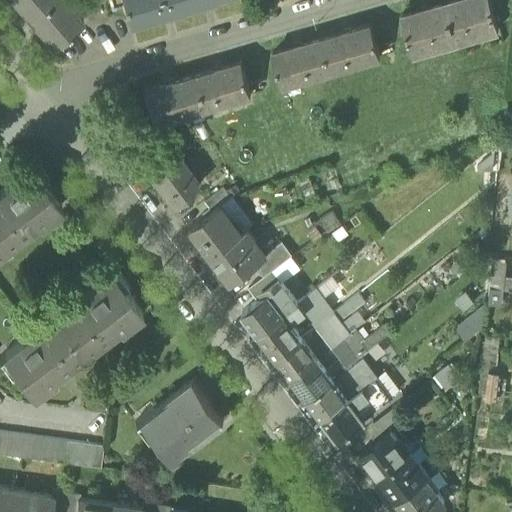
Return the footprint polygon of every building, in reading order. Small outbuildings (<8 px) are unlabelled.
[(15,0),(55,45),(82,21),(63,0),(15,0)] [(123,0),(129,18),(190,0),(123,0)] [(452,0),(402,15),(412,52),(498,27),(490,0),(452,0)] [(273,52),(282,84),(380,55),(371,23),(273,52)] [(143,89),(153,121),(251,92),(242,61),(143,89)] [(142,161),(173,202),(199,183),(168,141),(142,161)] [(37,163),(0,190),(0,235),(8,247),(24,235),(20,230),(37,218),(40,221),(61,205),(44,182),(49,178),(37,163)] [(205,199),(212,208),(219,202),(219,203),(230,195),(223,185),(205,199)] [(247,227),(241,231),(219,203),(219,202),(212,208),(190,225),(212,253),(231,279),(257,260),(262,256),(261,255),(252,243),(256,239),(247,227)] [(0,253),(8,247),(0,235),(0,253)] [(281,280),(271,268),(290,253),(280,240),(261,255),(262,256),(257,260),(266,272),(249,286),(258,298),(268,290),(281,280)] [(491,286),(503,288),(506,261),(493,260),(491,286)] [(117,268),(58,312),(88,352),(104,340),(100,335),(117,323),(119,326),(141,309),(124,287),(128,283),(117,268)] [(281,280),(268,290),(284,311),(297,301),(281,280)] [(304,309),(316,325),(328,316),(332,312),(314,288),(298,300),(304,309)] [(258,331),(284,311),(268,290),(258,298),(242,311),(258,331)] [(297,301),(284,311),(290,320),(304,309),(298,300),(297,301)] [(258,331),(277,356),(302,336),(290,320),(284,311),(258,331)] [(72,364),(88,352),(58,312),(0,355),(0,358),(10,372),(15,369),(32,391),(55,375),(52,371),(69,359),(72,364)] [(316,325),(331,345),(343,336),(328,316),(316,325)] [(484,350),(498,352),(500,335),(485,334),(484,350)] [(277,356),(292,376),(318,356),(302,336),(277,356)] [(331,345),(347,366),(359,357),(343,336),(331,345)] [(479,395),(496,397),(498,376),(495,376),(498,352),(484,350),(479,395)] [(292,376),(307,396),(333,376),(318,356),(292,376)] [(360,356),(359,357),(347,366),(333,376),(348,396),(375,376),(376,376),(360,356)] [(433,375),(440,385),(451,376),(444,367),(433,375)] [(139,417),(168,456),(190,440),(187,436),(221,411),(194,376),(139,417)] [(322,416),(348,396),(333,376),(307,396),(322,416)] [(375,376),(348,396),(365,418),(391,397),(375,376)] [(506,377),(498,376),(496,397),(504,398),(506,377)] [(338,438),(365,418),(348,396),(322,416),(338,438)] [(380,427),(382,430),(401,416),(399,413),(393,406),(374,420),(380,427)] [(380,475),(383,473),(409,454),(389,428),(360,450),(380,475)] [(32,433),(8,430),(5,452),(29,456),(32,433)] [(67,438),(32,433),(29,456),(64,460),(67,438)] [(103,443),(67,438),(64,460),(100,465),(103,443)] [(412,452),(409,454),(383,473),(400,495),(426,476),(428,474),(412,452)] [(380,475),(397,498),(400,495),(383,473),(380,475)] [(431,511),(445,502),(426,476),(400,495),(397,498),(407,511),(431,511)] [(0,511),(15,511),(19,489),(0,486),(0,511)] [(50,511),(62,511),(66,490),(52,488),(51,494),(53,494),(50,511)] [(51,494),(19,489),(15,511),(50,511),(53,494),(51,494)] [(79,492),(66,490),(62,511),(74,511),(76,497),(78,497),(79,492)] [(109,511),(111,502),(78,497),(76,497),(74,511),(109,511)] [(143,511),(155,511),(157,503),(143,501),(143,506),(144,506),(143,511)] [(143,506),(111,502),(109,511),(143,511),(144,506),(143,506)] [(170,504),(157,503),(155,511),(167,511),(168,510),(169,510),(170,504)]
